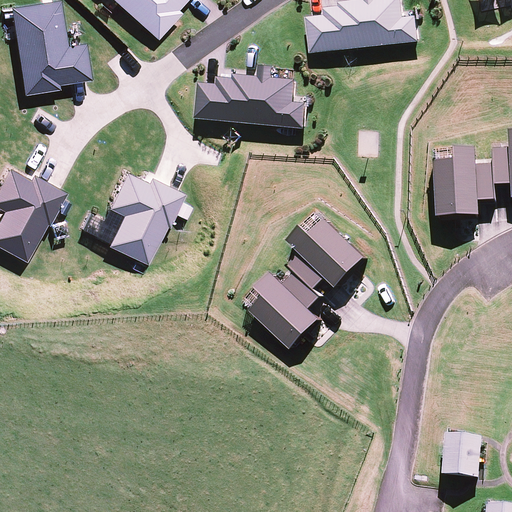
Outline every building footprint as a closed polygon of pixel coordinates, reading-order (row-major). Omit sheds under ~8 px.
[(61,0),(54,0),(11,7),(25,94),(60,88),(60,84),(92,79),(86,42),(68,45),(61,0)] [(115,0),(158,39),(182,12),(179,9),(186,0),(115,0)] [(310,19),(314,55),(423,43),(420,18),(407,19),(404,0),(366,0),(367,1),(342,4),(342,8),(328,10),(328,17),(310,19)] [(202,84),(199,120),(309,130),(311,104),(297,103),(300,81),(276,79),(277,67),(263,66),(262,77),(237,75),(236,79),(222,78),(221,85),(202,84)] [(497,169),(498,188),(511,187),(511,152),(497,153),(497,169)] [(441,222),(483,220),(482,204),(481,169),(480,153),(458,154),(459,167),(439,167),(441,222)] [(68,191),(34,173),(31,179),(10,167),(0,185),(0,206),(5,210),(0,219),(0,246),(27,261),(48,223),(50,224),(68,191)] [(497,169),(481,169),(482,204),(499,203),(498,188),(497,169)] [(149,182),(128,171),(110,208),(124,214),(109,245),(148,264),(168,225),(170,226),(186,193),(152,177),(149,182)] [(309,226),(294,242),(306,254),(332,279),(342,288),(371,257),(332,220),(317,235),(309,226)] [(302,273),(320,291),(332,279),(306,254),(294,266),(302,273)] [(297,349),(326,319),(316,310),(290,285),(277,273),(264,288),(273,297),(259,312),(297,349)] [(302,273),(290,285),(316,310),(327,298),(320,291),(302,273)] [(480,436),(443,432),(440,473),(477,477),(480,439),(480,436)] [(511,511),(511,504),(485,502),(484,511),(511,511)]
